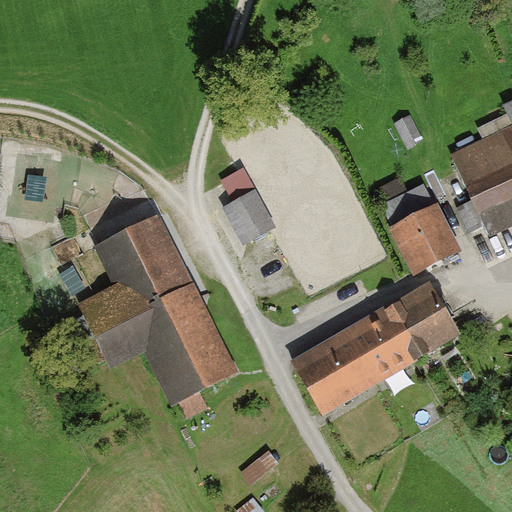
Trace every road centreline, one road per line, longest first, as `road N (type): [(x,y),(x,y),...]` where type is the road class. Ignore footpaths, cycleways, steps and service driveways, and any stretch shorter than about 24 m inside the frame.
road 1 (unclassified): [(363,511),(337,480),(189,205)]
road 2 (track): [(189,205),(70,122),(0,108)]
road 3 (track): [(189,205),(247,0)]
